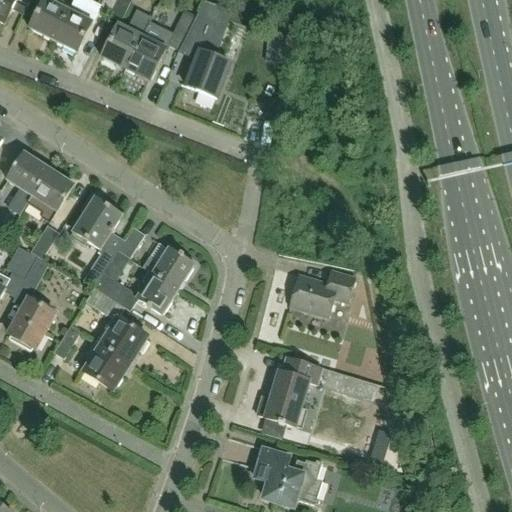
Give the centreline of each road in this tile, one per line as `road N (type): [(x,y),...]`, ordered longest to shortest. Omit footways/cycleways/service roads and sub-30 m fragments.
road 1 (primary): [(419,0),(511,375)]
road 2 (residential): [(243,256),(260,159),(0,60)]
road 3 (residential): [(243,256),(0,99)]
road 4 (residential): [(179,470),(243,256)]
road 5 (residential): [(179,470),(0,373)]
road 6 (primary): [(511,130),(481,0)]
